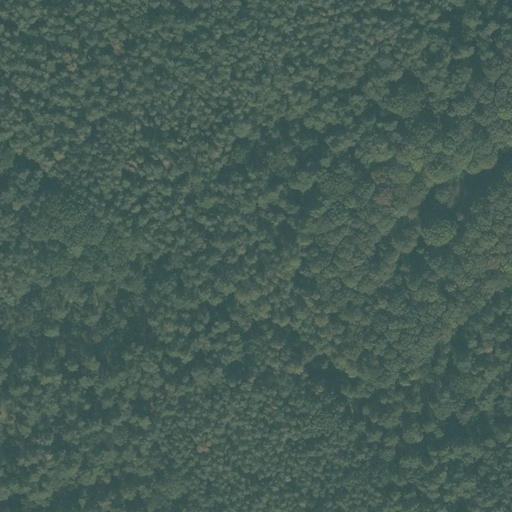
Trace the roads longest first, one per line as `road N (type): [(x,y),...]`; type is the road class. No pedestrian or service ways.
road 1 (track): [(358,0),(117,230)]
road 2 (track): [(103,219),(348,412)]
road 3 (track): [(185,284),(114,343),(40,455),(0,478)]
road 4 (track): [(103,219),(99,175),(141,0)]
road 5 (track): [(0,135),(103,219)]
road 6 (track): [(0,282),(30,283),(103,219)]
